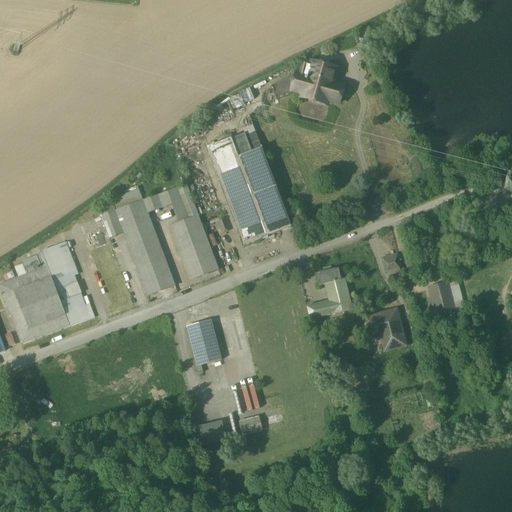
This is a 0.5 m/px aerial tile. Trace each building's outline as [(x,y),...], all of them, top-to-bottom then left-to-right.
[(376,33),(364,34),(366,54),(378,52),(376,33)] [(338,71),(314,63),(309,78),(302,76),(297,93),(304,95),(302,99),(326,107),(328,102),(340,105),(345,90),(333,86),(338,71)] [(298,75),(297,75),(292,91),(293,91),(297,93),(302,76),(298,75)] [(274,87),(264,89),(264,90),(263,98),(265,105),(280,100),(278,96),(278,97),(277,96),(274,87)] [(245,135),(252,154),(262,150),(253,127),(243,131),(245,135)] [(245,135),(207,149),(221,187),(236,181),(245,178),(238,159),(250,155),(252,154),(245,135)] [(185,147),(174,151),(181,170),(192,165),(185,147)] [(252,154),(250,155),(279,232),(291,228),(262,150),(252,154)] [(267,237),(279,232),(250,155),(238,159),(245,178),(267,237)] [(267,237),(245,178),(236,181),(221,187),(243,246),(267,237)] [(219,271),(187,186),(158,196),(163,208),(172,205),(179,224),(170,227),(190,281),(219,271)] [(139,190),(112,200),(113,205),(116,212),(143,202),(139,190)] [(158,196),(143,202),(144,202),(148,214),(163,208),(158,196)] [(143,202),(116,212),(113,205),(98,210),(109,240),(124,234),(148,297),(176,287),(148,214),(144,202),(143,202)] [(66,243),(42,252),(43,254),(22,262),(23,265),(27,275),(20,278),(23,285),(20,286),(22,290),(20,291),(20,293),(18,294),(22,305),(8,310),(22,345),(91,319),(75,276),(79,275),(66,243)] [(398,256),(383,260),(387,276),(402,272),(398,256)] [(23,265),(16,268),(20,278),(27,275),(23,265)] [(325,286),(332,315),(354,310),(347,281),(342,282),(339,271),(317,276),(320,287),(325,286)] [(20,278),(0,285),(0,287),(8,310),(22,305),(18,294),(20,293),(20,291),(22,290),(20,286),(23,285),(20,278)] [(447,286),(431,290),(438,318),(454,314),(452,307),(447,286)] [(327,302),(307,308),(310,321),(331,316),(327,302)] [(397,312),(367,319),(371,335),(383,332),(388,352),(406,348),(397,312)] [(212,321),(188,328),(188,327),(187,328),(187,329),(190,337),(189,338),(190,339),(190,338),(192,347),(192,348),(195,357),(194,357),(195,358),(197,367),(197,368),(197,367),(202,366),(222,361),(212,321)] [(11,334),(5,336),(9,347),(16,345),(11,334)] [(282,408),(266,412),(269,426),(285,422),(282,408)] [(260,418),(240,423),(243,436),(263,431),(260,418)] [(201,447),(227,439),(222,420),(195,427),(201,447)]
